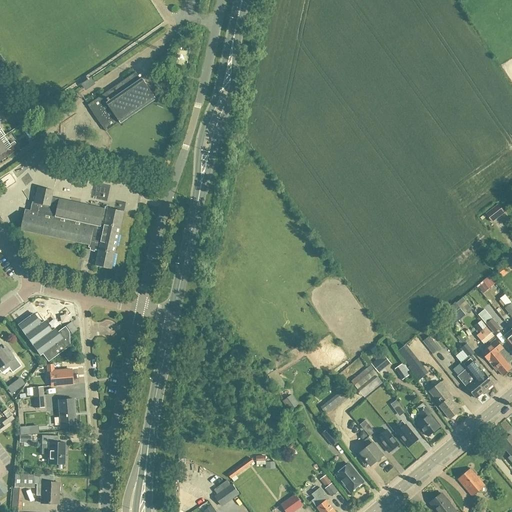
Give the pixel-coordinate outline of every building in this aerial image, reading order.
[(157,85),(162,81),(155,71),(150,74),(157,85)] [(120,124),(156,99),(141,78),(140,78),(136,72),(88,105),(106,132),(119,123),(120,124)] [(3,103),(7,109),(14,104),(10,98),(3,103)] [(37,138),(36,137),(28,124),(23,127),(28,135),(29,134),(33,140),(37,138)] [(0,139),(0,154),(3,152),(7,157),(19,148),(15,143),(7,149),(0,139)] [(2,180),(7,189),(19,182),(13,173),(2,180)] [(80,203),(70,201),(52,197),(53,190),(38,187),(34,202),(33,202),(31,210),(25,209),(24,214),(21,229),(89,244),(88,247),(99,250),(95,265),(111,269),(124,211),(108,208),(108,209),(89,205),(88,208),(79,206),(80,203)] [(499,204),(486,214),(492,222),(505,212),(499,204)] [(495,253),(486,260),(493,269),(502,261),(495,253)] [(503,276),(511,269),(507,262),(497,270),(503,276)] [(487,294),(499,283),(492,276),(481,287),(487,294)] [(511,316),(511,302),(506,295),(500,299),(507,306),(505,308),(511,316)] [(465,313),(455,302),(442,313),(452,325),(465,313)] [(479,315),(495,333),(501,328),(485,310),(479,315)] [(48,361),(70,345),(69,332),(65,326),(57,332),(54,328),(51,331),(44,321),(41,323),(34,313),(18,324),(41,355),(43,353),(48,361)] [(71,321),(65,326),(71,334),(77,329),(71,321)] [(457,337),(464,346),(467,344),(459,335),(457,337)] [(433,354),(440,349),(430,336),(423,341),(433,354)] [(511,367),(508,363),(501,354),(505,350),(506,350),(497,339),(492,343),(482,351),(497,370),(499,369),(503,375),(511,367)] [(467,369),(486,391),(494,384),(484,372),(475,362),(476,360),(471,355),(474,352),(467,344),(461,348),(468,357),(461,363),(466,369),(467,369)] [(0,368),(3,372),(9,367),(13,372),(22,365),(15,356),(10,359),(1,347),(0,347),(0,368)] [(372,365),(378,372),(390,361),(384,354),(372,365)] [(418,381),(422,377),(417,371),(423,366),(418,360),(409,367),(408,368),(418,381)] [(52,385),(73,384),(72,369),(55,371),(54,364),(48,364),(48,371),(51,371),(52,385)] [(352,381),(358,388),(376,373),(371,366),(352,381)] [(467,369),(466,369),(458,377),(476,399),(486,391),(467,369)] [(283,379),(277,382),(282,392),(288,389),(283,379)] [(440,405),(450,419),(460,411),(451,400),(453,398),(441,382),(430,391),(441,404),(440,405)] [(415,397),(420,403),(429,395),(419,383),(412,388),(418,394),(415,397)] [(34,408),(45,408),(43,387),(30,388),(31,396),(33,396),(34,408)] [(341,393),(322,409),(326,414),(345,398),(341,393)] [(289,407),(297,404),(294,398),(287,402),(289,407)] [(61,426),(77,425),(75,399),(59,400),(61,426)] [(432,414),(423,403),(417,408),(425,418),(419,424),(429,436),(440,427),(431,415),(432,414)] [(414,443),(418,440),(405,425),(396,432),(396,433),(408,447),(410,446),(410,447),(414,444),(414,443)] [(333,445),(339,441),(329,428),(323,433),(333,445)] [(377,437),(389,452),(390,451),(391,452),(395,449),(395,448),(399,445),(387,430),(377,437)] [(511,435),(501,443),(511,455),(511,435)] [(64,464),(65,443),(58,443),(58,436),(42,436),(42,445),(49,446),(49,464),(64,464)] [(371,466),(383,455),(383,454),(369,438),(364,442),(369,447),(361,453),(371,466)] [(351,492),(363,482),(348,464),(336,474),(351,492)] [(472,497),(486,486),(471,468),(458,479),(472,497)] [(36,495),(42,496),(42,503),(58,503),(59,482),(53,482),(54,475),(15,473),(14,487),(34,488),(34,484),(37,484),(36,495)] [(331,496),(338,491),(326,475),(320,480),(326,488),(325,488),(331,496)] [(222,507),(239,494),(232,484),(214,497),(222,507)] [(320,511),(336,511),(327,500),(329,498),(321,488),(312,495),(315,498),(313,501),(318,507),(317,508),(320,511)] [(437,511),(456,511),(442,493),(430,502),(437,511)] [(285,511),(294,511),(304,506),(295,494),(281,505),(285,511)] [(339,508),(344,505),(338,497),(334,499),(339,508)]
